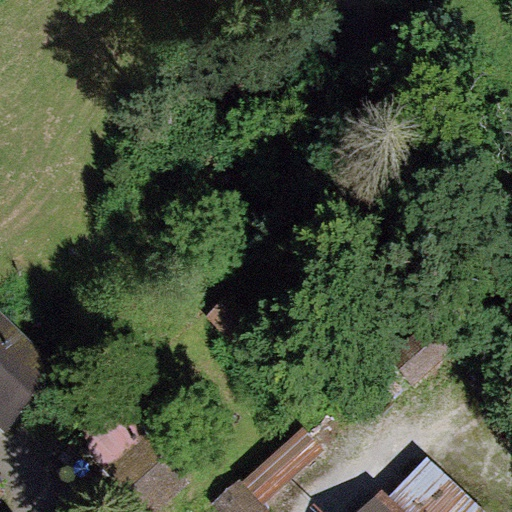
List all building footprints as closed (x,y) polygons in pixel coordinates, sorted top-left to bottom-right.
[(222,341),(246,318),(231,301),(206,324),(222,341)] [(170,368),(194,346),(179,329),(154,351),(170,368)] [(379,375),(397,395),(438,359),(420,338),(379,375)] [(0,425),(38,385),(0,348),(0,425)] [(269,511),(270,511),(327,458),(307,437),(249,491),(269,511)] [(122,511),(148,511),(182,486),(145,438),(95,476),(122,511)] [(366,511),(487,511),(427,457),(391,500),(383,493),(366,511)] [(219,511),(264,511),(240,484),(214,506),(219,511)]
